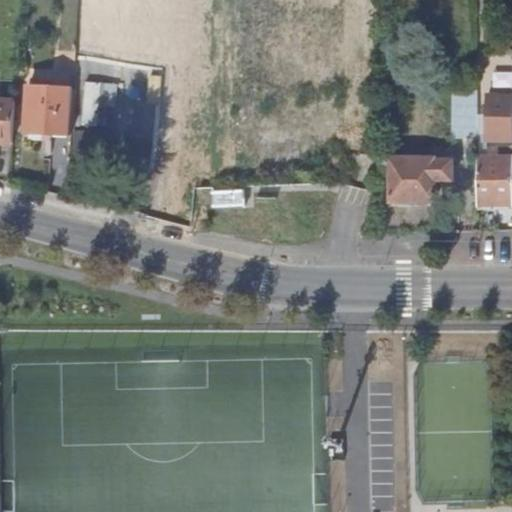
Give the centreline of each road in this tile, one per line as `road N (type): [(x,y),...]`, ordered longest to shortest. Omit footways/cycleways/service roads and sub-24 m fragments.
road 1 (tertiary): [(105,245),(289,289),(511,288)]
road 2 (unknown): [(337,289),(368,78),(364,0)]
road 3 (residential): [(105,245),(109,0)]
